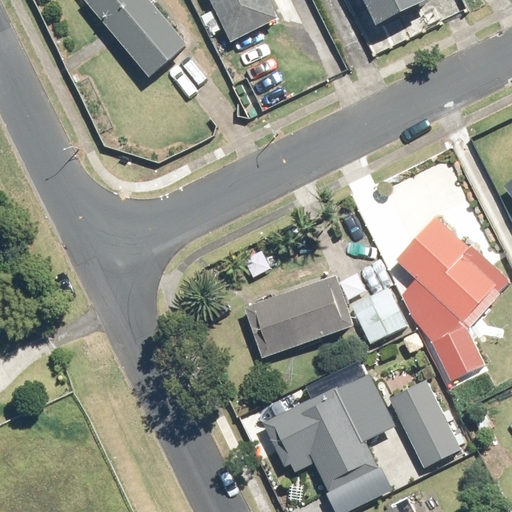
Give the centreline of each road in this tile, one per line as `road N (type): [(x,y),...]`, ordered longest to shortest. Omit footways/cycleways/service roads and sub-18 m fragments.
road 1 (residential): [(98,258),(511,52)]
road 2 (residential): [(224,511),(98,258)]
road 3 (residential): [(98,258),(0,52)]
